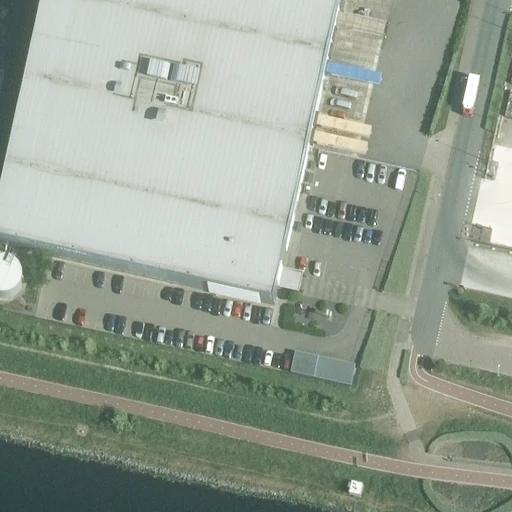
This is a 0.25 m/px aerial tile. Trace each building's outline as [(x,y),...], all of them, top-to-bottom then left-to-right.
[(45,0),(0,206),(0,246),(274,307),(280,280),(311,140),(314,123),(324,80),(326,71),(329,54),(333,36),(341,0),(45,0)] [(0,297),(6,299),(15,295),(21,288),(23,279),(20,270),(13,263),(3,261),(0,262),(0,297)] [(303,275),(282,271),(280,280),(278,290),(299,294),(303,275)] [(290,374),(314,379),(318,358),(295,353),(291,372),(290,374)] [(355,366),(318,358),(314,379),(351,387),(355,366)] [(362,486),(351,484),(349,494),(359,497),(362,486)]
